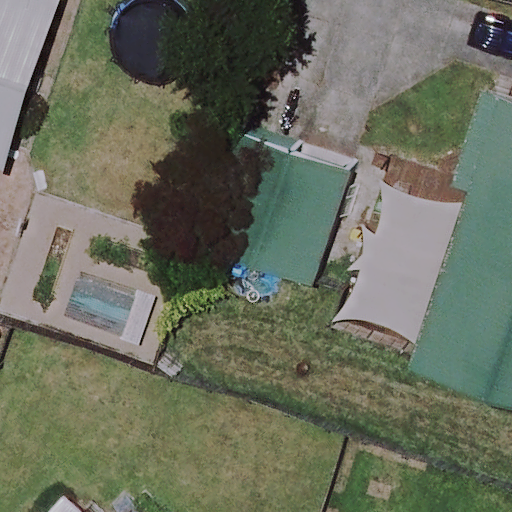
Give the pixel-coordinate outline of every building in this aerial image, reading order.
[(0,0),(0,162),(17,169),(72,0),(0,0)] [(511,89),(498,84),(462,193),(401,173),(356,309),(430,334),(422,358),(511,387),(511,89)] [(388,165),(246,118),(207,238),(349,284),(388,165)] [(166,280),(73,255),(55,322),(148,347),(166,280)] [(96,511),(74,492),(55,511),(96,511)]
